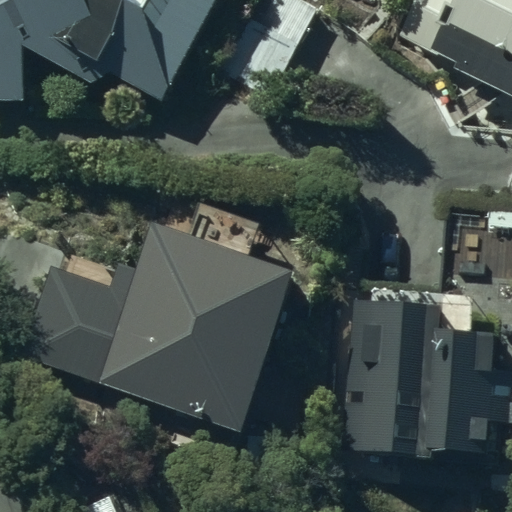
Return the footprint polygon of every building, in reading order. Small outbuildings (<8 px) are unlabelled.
[(0,0),(0,101),(20,101),(18,42),(85,85),(109,76),(162,102),(213,0),(0,0)] [(511,0),(414,0),(397,34),(453,63),(451,68),(511,98),(511,0)] [(511,212),(443,209),(440,274),(511,277),(511,212)] [(107,275),(49,256),(16,356),(129,393),(119,422),(171,439),(179,415),(237,434),(290,273),(154,228),(142,264),(113,255),(107,275)] [(446,304),(346,299),(340,457),(487,463),(489,427),(511,427),(511,370),(477,370),(478,333),(445,332),(446,304)]
